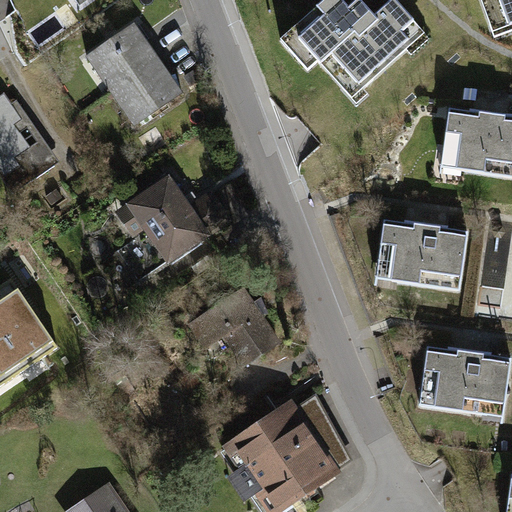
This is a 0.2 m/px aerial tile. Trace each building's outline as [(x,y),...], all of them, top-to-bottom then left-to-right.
[(358,0),(348,10),(339,0),(326,0),(281,41),(293,55),(304,45),(342,88),(352,79),(362,90),(407,50),(403,45),(420,29),(393,0),(358,0)] [(511,0),(480,0),(490,25),(511,17),(511,18),(511,0)] [(84,18),(78,7),(66,14),(72,25),(84,18)] [(93,56),(116,89),(157,60),(134,27),(93,56)] [(172,82),(157,60),(116,89),(138,123),(181,93),(177,78),(172,82)] [(11,103),(5,93),(0,96),(0,170),(4,177),(20,166),(31,182),(54,167),(37,142),(30,148),(14,125),(22,120),(11,105),(11,103)] [(511,118),(449,110),(441,168),(511,177),(511,118)] [(139,282),(228,221),(211,196),(189,210),(168,180),(130,206),(147,230),(131,241),(132,242),(118,251),(139,282)] [(62,198),(56,190),(46,197),(52,205),(62,198)] [(468,233),(385,222),(377,279),(459,291),(468,233)] [(0,386),(57,348),(11,280),(0,287),(0,386)] [(242,291),(191,325),(205,345),(224,332),(246,365),(278,344),(260,318),(267,314),(261,299),(252,305),(242,291)] [(511,359),(428,348),(420,406),(503,418),(511,359)] [(136,367),(128,356),(101,375),(108,386),(136,367)] [(304,423),(291,404),(227,448),(250,482),(311,440),(301,426),(304,423)] [(311,440),(250,482),(271,511),(278,511),(334,473),(311,440)] [(125,511),(108,487),(71,511),(125,511)] [(299,511),(306,511),(314,506),(309,499),(296,508),(299,511)]
